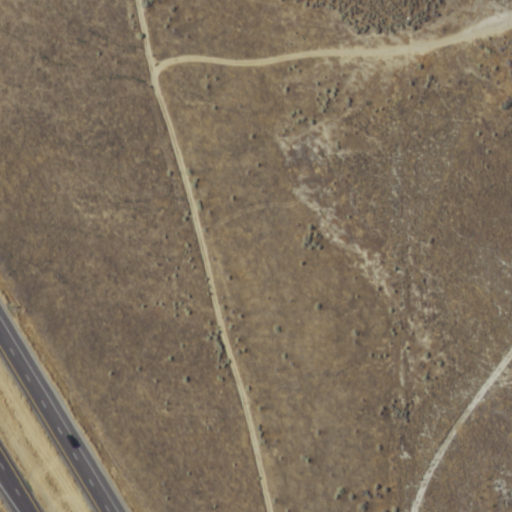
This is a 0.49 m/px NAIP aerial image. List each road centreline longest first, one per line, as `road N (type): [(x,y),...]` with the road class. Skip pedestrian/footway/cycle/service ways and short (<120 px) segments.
road 1 (track): [(265,511),(134,0)]
road 2 (motorway): [(121,511),(0,311)]
